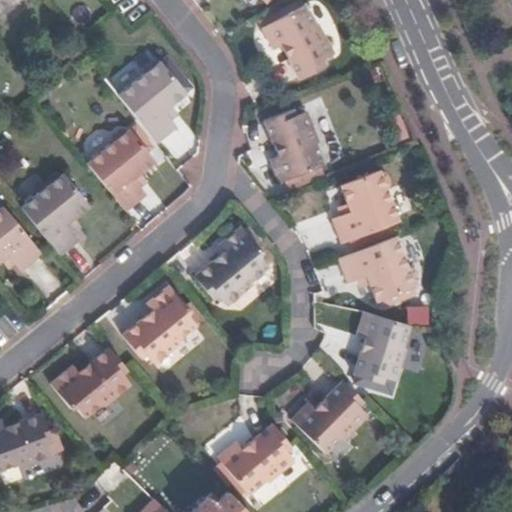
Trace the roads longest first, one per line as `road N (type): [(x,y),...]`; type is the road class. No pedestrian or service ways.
road 1 (residential): [(0,371),(196,214),(214,167)]
road 2 (residential): [(214,167),(237,175),(310,261),(303,351),(274,377)]
road 3 (unclassified): [(511,344),(471,417),(365,511)]
road 4 (residential): [(411,0),(451,97),(511,193)]
road 5 (residential): [(214,167),(218,75),(158,0)]
